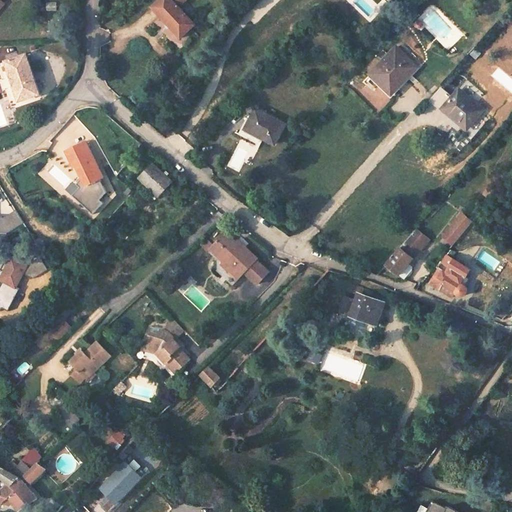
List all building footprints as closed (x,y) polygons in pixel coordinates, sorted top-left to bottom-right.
[(154,0),(148,6),(179,38),(193,24),(177,6),(182,0),(173,0),(172,1),(171,0),(154,0)] [(392,86),(393,88),(401,80),(402,78),(404,80),(415,68),(412,65),(395,50),(376,70),(383,75),(381,77),(392,86)] [(6,62),(17,102),(38,96),(26,56),(6,62)] [(465,80),(443,107),(467,127),(482,109),(474,103),(482,93),(465,80)] [(242,130),(271,145),(282,125),(253,110),(242,130)] [(84,142),(64,151),(71,166),(75,165),(80,177),(84,184),(98,178),(101,176),(84,142)] [(136,177),(155,196),(168,183),(149,164),(136,177)] [(84,184),(80,177),(76,181),(79,184),(70,194),(91,213),(102,202),(98,198),(104,191),(98,178),(84,184)] [(5,224),(5,232),(21,222),(14,210),(1,217),(5,224)] [(463,211),(443,236),(455,245),(474,220),(463,211)] [(222,232),(208,248),(223,262),(231,269),(234,266),(237,269),(242,273),(244,271),(257,283),(268,270),(255,259),(257,257),(243,246),(241,249),(222,232)] [(419,246),(407,236),(384,263),(397,274),(411,258),(410,257),(419,246)] [(437,269),(429,282),(438,287),(441,281),(456,290),(455,292),(459,294),(460,295),(462,295),(463,295),(464,294),(465,293),(466,292),(466,291),(467,290),(466,288),(465,287),(464,286),(460,283),(469,270),(445,256),(441,262),(450,268),(446,275),(437,269)] [(31,279),(46,269),(38,257),(24,265),(10,257),(7,264),(2,262),(0,265),(0,279),(1,280),(0,281),(0,307),(6,310),(18,288),(14,286),(21,273),(31,279)] [(237,278),(242,273),(237,269),(234,266),(231,269),(223,262),(221,264),(237,278)] [(441,281),(438,287),(452,296),(455,292),(456,290),(441,281)] [(350,314),(366,320),(367,317),(376,320),(383,302),(358,293),(350,314)] [(150,327),(143,350),(156,354),(174,373),(189,360),(178,348),(179,347),(173,341),(183,330),(170,317),(165,322),(163,331),(150,327)] [(64,320),(53,332),(57,336),(69,324),(64,320)] [(69,376),(77,383),(82,378),(83,379),(90,373),(107,358),(94,344),(83,355),(80,352),(68,363),(75,370),(69,376)] [(199,374),(210,386),(219,378),(207,366),(199,374)] [(30,385),(41,374),(35,368),(24,378),(30,385)] [(90,373),(83,379),(86,382),(93,376),(90,373)] [(105,483),(116,494),(105,505),(112,511),(148,477),(130,459),(105,483)] [(0,501),(1,502),(7,496),(17,511),(35,498),(23,485),(39,468),(32,464),(28,468),(20,460),(10,470),(0,466),(0,501)] [(458,511),(446,505),(445,508),(431,500),(425,511),(424,511),(458,511)]
